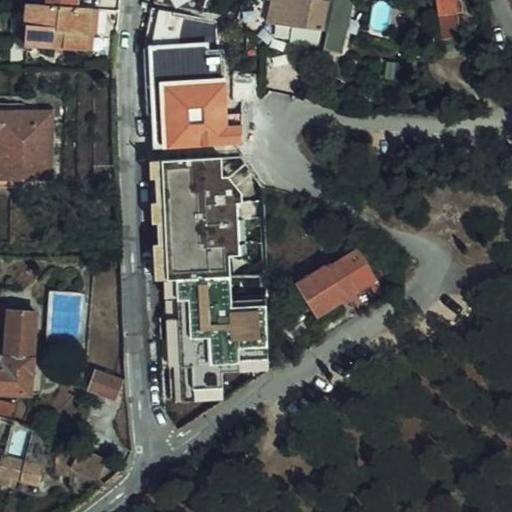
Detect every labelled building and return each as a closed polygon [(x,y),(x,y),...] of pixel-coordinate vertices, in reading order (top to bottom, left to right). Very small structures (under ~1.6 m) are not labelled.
[(93,9),(120,12),(121,0),(77,0),(77,8),(30,3),(26,45),(87,51),(88,36),(92,36),(93,9)] [(272,0),(268,22),(269,22),(317,31),(323,0),(272,0)] [(330,1),(327,0),(323,0),(317,31),(324,32),(330,1)] [(434,0),(436,16),(453,14),(451,0),(434,0)] [(179,41),(179,98),(232,98),(232,75),(226,75),(226,41),(179,41)] [(0,182),(25,183),(26,175),(54,175),(55,111),(26,110),(26,103),(0,102),(0,182)] [(226,158),(153,162),(158,283),(233,280),(232,260),(242,259),(240,208),(246,208),(245,197),(234,182),(226,183),(226,158)] [(346,299),(341,293),(378,266),(360,241),(303,281),(326,312),(346,299)] [(341,293),(346,299),(383,273),(378,266),(341,293)] [(169,308),(161,318),(167,400),(226,399),(226,372),(273,371),(272,278),(168,283),(169,308)] [(6,363),(0,362),(0,387),(42,391),(46,354),(33,353),(38,308),(12,306),(7,350),(8,350),(6,363)] [(75,380),(118,396),(125,378),(96,366),(81,365),(75,380)] [(0,397),(0,409),(14,410),(15,399),(0,397)] [(97,480),(107,460),(80,446),(69,467),(97,480)] [(42,465),(1,454),(0,453),(0,475),(37,484),(42,465)]
